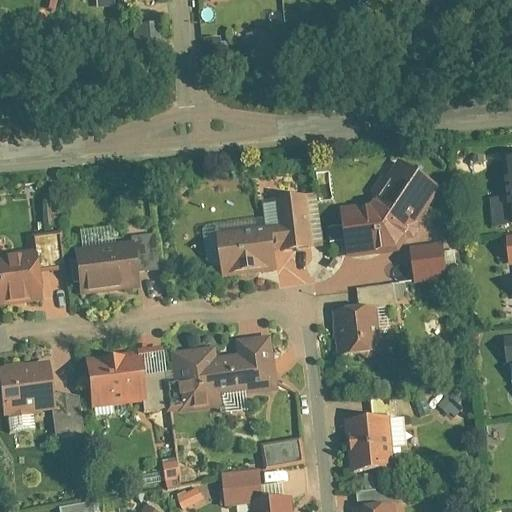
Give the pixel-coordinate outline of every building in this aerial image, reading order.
[(159,54),(154,25),(133,28),(138,57),(159,54)] [(400,252),(400,250),(442,187),(403,161),(373,206),(347,210),(355,259),(400,252)] [(167,179),(160,195),(178,203),(185,187),(167,179)] [(511,198),(495,200),(499,229),(511,226),(511,198)] [(282,225),(286,254),(319,250),(313,199),(279,203),(282,225)] [(282,225),(221,232),(226,279),(288,272),(286,254),(282,225)] [(70,268),(65,235),(36,240),(38,255),(41,272),(70,268)] [(162,271),(157,236),(135,239),(136,246),(140,274),(162,271)] [(136,246),(81,254),(87,295),(142,287),(140,274),(136,246)] [(448,246),(415,251),(419,283),(452,278),(448,246)] [(38,255),(0,259),(0,306),(45,301),(41,272),(38,255)] [(398,308),(397,287),(364,290),(366,311),(381,310),(398,308)] [(366,311),(336,314),(340,361),(385,357),(381,310),(366,311)] [(220,347),(175,353),(179,383),(169,384),(173,415),(227,407),(226,398),(282,390),(275,339),(243,344),(245,357),(221,360),(220,347)] [(143,353),(89,361),(96,409),(150,401),(143,353)] [(53,363),(3,370),(10,419),(60,412),(58,397),(53,363)] [(63,434),(86,430),(81,394),(58,397),(60,412),(63,434)] [(399,419),(397,398),(375,400),(376,421),(393,419),(399,419)] [(376,421),(352,423),(356,475),(398,471),(393,419),(376,421)] [(306,440),(265,447),(270,472),(310,465),(306,440)] [(176,462),(161,464),(163,484),(178,483),(176,462)] [(264,474),(229,478),(233,506),(258,504),(267,503),(264,474)] [(180,511),(181,511),(204,504),(199,489),(176,497),(180,511)] [(267,503),(258,504),(258,511),(296,511),(295,500),(267,503)]
